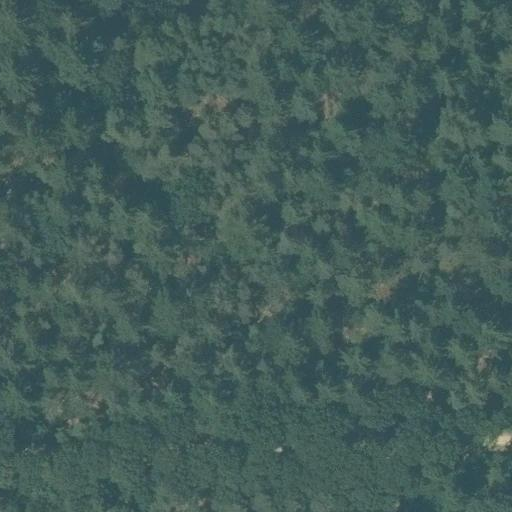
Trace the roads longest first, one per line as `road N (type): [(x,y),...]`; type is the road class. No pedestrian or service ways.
road 1 (track): [(0,453),(336,448)]
road 2 (track): [(380,448),(511,447)]
